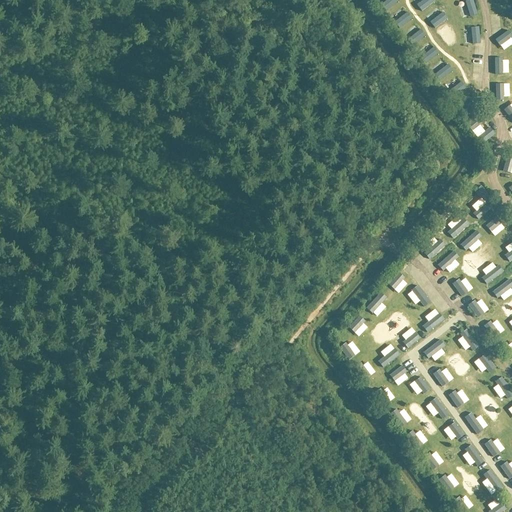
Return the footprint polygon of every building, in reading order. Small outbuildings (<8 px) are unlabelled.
[(433,71),(442,66),(438,57),(428,62),(433,71)] [(509,68),(508,60),(497,61),(498,68),(509,68)] [(511,76),(494,87),(509,112),(511,110),(511,76)] [(473,131),(482,128),(479,120),(471,123),(473,131)] [(462,216),(471,221),(475,212),(466,207),(462,216)] [(496,209),(486,218),(493,226),(503,216),(496,209)] [(454,222),(447,229),(459,239),(465,232),(454,222)] [(511,229),(509,226),(497,237),(506,246),(511,239),(511,229)] [(445,254),(451,248),(441,237),(434,244),(445,254)] [(430,252),(422,260),(434,271),(442,263),(430,252)] [(492,252),(479,258),(482,266),(496,261),(492,252)] [(446,292),(457,282),(451,275),(440,284),(446,292)] [(402,286),(414,293),(419,285),(407,278),(402,286)] [(496,296),(502,290),(498,286),(492,292),(496,296)] [(381,296),(389,303),(396,294),(388,287),(381,296)] [(418,297),(426,308),(434,302),(426,291),(418,297)] [(471,298),(482,310),(489,304),(477,291),(471,298)] [(375,319),(383,310),(376,303),(368,312),(375,319)] [(495,308),(502,317),(509,312),(502,303),(495,308)] [(488,314),(484,322),(494,328),(498,320),(488,314)] [(355,328),(363,335),(371,326),(363,319),(355,328)] [(439,347),(448,341),(443,333),(433,339),(439,347)] [(359,354),(358,341),(349,341),(349,354),(359,354)] [(418,352),(425,360),(434,352),(427,344),(418,352)] [(372,380),(379,389),(387,383),(380,375),(372,380)] [(387,401),(396,397),(392,389),(383,393),(387,401)] [(511,395),(509,391),(499,399),(505,407),(511,401),(511,395)] [(495,404),(484,411),(489,419),(500,412),(495,404)] [(476,432),(485,423),(479,416),(469,424),(476,432)] [(495,434),(501,426),(497,422),(490,431),(495,434)] [(416,438),(423,445),(429,439),(423,432),(416,438)] [(475,441),(481,451),(490,445),(483,435),(475,441)] [(466,461),(474,451),(469,447),(462,457),(466,461)]
